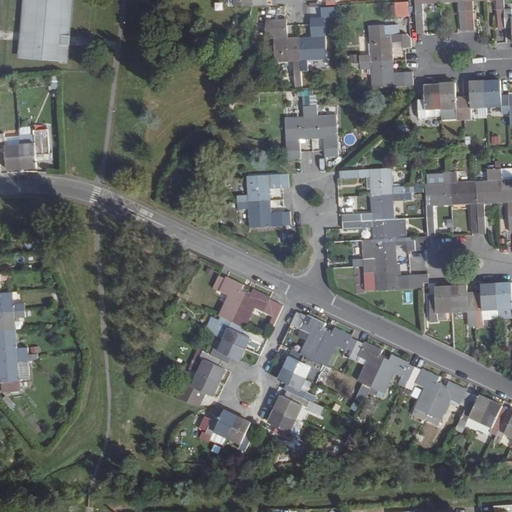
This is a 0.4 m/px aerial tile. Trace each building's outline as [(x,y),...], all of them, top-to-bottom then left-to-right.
[(27,0),(25,33),(38,34),(37,43),(24,42),(22,57),(43,58),(43,57),(48,57),(48,59),(66,60),(67,45),(62,45),(62,40),(62,35),(68,36),(70,12),(69,12),(69,0),(27,0)] [(416,0),(418,32),(425,32),(423,0),(434,0),(434,2),(441,1),(441,0),(416,0)] [(459,0),(461,30),(468,30),(466,0),(441,0),(441,1),(449,1),(448,0),(459,0)] [(466,0),(468,30),(475,30),(473,0),(466,0)] [(497,0),(499,28),(507,28),(506,10),(505,0),(497,0)] [(393,2),(394,16),(408,15),(407,1),(393,2)] [(310,37),(298,37),(300,71),(308,71),(307,60),(326,59),(324,18),(338,18),(337,7),(322,8),(322,18),(309,18),(310,37)] [(302,86),(300,71),(298,37),(287,38),(286,20),(272,20),(266,21),(265,35),(273,34),(274,62),(293,61),(294,72),(295,87),(302,86)] [(393,54),(390,54),(390,43),(393,43),(404,42),(404,48),(412,47),(411,37),(407,34),(385,35),(384,26),(370,26),(372,55),(360,56),(361,63),(394,61),(393,54)] [(394,72),(394,61),(361,63),(361,70),(372,69),(373,88),(413,86),(413,71),(394,72)] [(502,106),(502,114),(510,114),(508,95),(501,95),(501,82),(486,83),(487,106),(502,106)] [(472,116),(471,107),(487,106),(486,83),(470,84),(471,97),(463,97),(464,116),(472,116)] [(456,108),(457,116),(464,116),(463,97),(456,98),(455,84),(440,85),(442,109),(456,108)] [(427,118),(427,110),(442,109),(440,85),(425,86),(426,99),(419,99),(420,118),(427,118)] [(305,117),(285,117),(286,159),(302,158),(301,139),(313,138),(311,105),(311,95),(304,95),(304,106),(305,117)] [(318,116),(318,105),(318,95),(311,95),(311,105),(313,138),(324,138),(325,157),(339,156),(337,115),(318,116)] [(35,134),(19,136),(20,145),(22,168),(38,167),(37,163),(37,154),(43,153),(41,129),(35,130),(35,134)] [(49,129),(41,129),(43,153),(43,155),(51,154),(49,129)] [(8,169),(22,168),(20,145),(6,146),(5,137),(5,132),(0,132),(0,156),(7,156),(7,160),(8,169)] [(491,144),(499,143),(498,135),(490,136),(491,144)] [(20,145),(19,136),(5,137),(6,146),(20,145)] [(393,186),(392,167),(340,171),(340,179),(370,177),(373,177),(374,188),(371,188),(371,195),(403,193),(403,186),(393,186)] [(511,179),(502,180),(502,169),(495,170),(496,202),(503,202),(503,199),(508,198),(510,231),(511,231),(511,179)] [(489,203),(496,202),(495,170),(488,170),(489,181),(476,181),(479,233),(485,232),(484,200),(489,200),(489,203)] [(445,202),(446,205),(453,205),(451,172),(444,173),(445,184),(426,184),(429,235),(435,235),(433,203),(445,202)] [(470,201),(472,233),(479,233),(476,181),(458,182),(458,172),(451,172),(453,205),(459,204),(459,201),(470,201)] [(248,194),(238,195),(238,202),(272,200),(271,188),(289,187),(288,174),(247,176),(248,194)] [(394,201),(404,200),(403,193),(371,195),(372,202),(375,202),(375,213),(342,215),(343,222),(394,219),(394,201)] [(272,213),(272,200),(238,202),(239,209),(249,208),(250,227),(291,225),(291,211),(272,213)] [(376,231),(373,231),(373,238),(406,237),(405,218),(394,219),(343,222),(343,228),(376,227),(376,231)] [(354,258),(354,266),(365,265),(398,263),(398,256),(394,256),(394,245),(408,245),(408,250),(416,250),(427,249),(426,238),(426,235),(415,236),(406,237),(373,238),(363,239),(364,258),(354,258)] [(424,282),(429,282),(428,274),(399,276),(398,263),(365,265),(366,290),(418,288),(424,288),(424,282)] [(213,288),(229,295),(219,315),(222,316),(228,319),(233,321),(247,291),(243,289),(245,284),(227,276),(226,278),(219,275),(213,288)] [(511,284),(511,283),(497,284),(498,309),(511,308),(511,284)] [(483,310),(498,309),(497,284),(482,285),(482,293),(483,299),(475,300),(476,318),(477,327),(484,326),(484,320),(484,317),(483,310)] [(467,286),(452,287),(453,311),(468,311),(469,327),(477,327),(476,318),(475,300),(467,300),(467,294),(467,286)] [(446,312),(453,311),(452,287),(437,288),(437,296),(430,296),(431,320),(447,319),(446,312)] [(255,308),(271,315),(273,316),(269,325),(274,327),(284,305),(277,302),(270,298),(271,297),(253,289),(251,293),(247,291),(233,321),(246,327),(255,308)] [(0,312),(25,310),(25,303),(14,304),(13,292),(0,292),(0,312)] [(499,318),(511,317),(511,308),(498,309),(499,318)] [(484,317),(484,320),(499,319),(499,318),(498,309),(483,310),(484,317)] [(0,330),(16,329),(15,318),(26,317),(25,310),(0,312),(0,330)] [(301,353),(314,359),(328,329),(323,327),(325,323),(308,314),(308,317),(297,311),(291,324),(301,329),(310,333),(307,341),(301,353)] [(205,330),(214,334),(220,320),(212,316),(205,330)] [(251,337),(243,334),(246,327),(233,321),(228,319),(222,316),(220,320),(214,334),(224,339),(245,349),(251,337)] [(350,358),(352,353),(358,340),(351,337),(352,335),(335,327),(333,331),(328,329),(314,359),(319,361),(326,364),(327,365),(336,346),(345,350),(344,355),(350,358)] [(28,346),(17,347),(16,329),(0,330),(0,355),(29,353),(28,346)] [(298,337),(307,341),(310,333),(301,329),(298,337)] [(237,359),(240,360),(245,349),(224,339),(223,341),(215,337),(211,346),(213,348),(210,354),(222,359),(229,363),(232,357),(237,359)] [(358,380),(371,386),(385,356),(380,354),(382,349),(366,341),(365,343),(358,340),(352,353),(350,358),(357,361),(359,356),(367,360),(365,365),(358,380)] [(198,372),(205,358),(200,356),(203,350),(199,349),(190,368),(193,370),(198,372)] [(205,358),(198,372),(220,382),(226,369),(219,365),(222,359),(210,354),(203,350),(200,356),(205,358)] [(0,372),(0,375),(0,374),(0,381),(1,382),(2,393),(21,391),(20,380),(18,361),(29,360),(29,353),(0,355),(0,372)] [(298,359),(291,356),(285,367),(306,377),(311,365),(316,368),(319,361),(314,359),(301,353),(298,359)] [(399,383),(406,386),(415,367),(408,364),(409,362),(392,354),(390,358),(385,356),(371,386),(384,392),(394,372),(402,376),(399,383)] [(357,361),(365,365),(367,360),(359,356),(357,361)] [(226,369),(229,363),(222,359),(219,365),(226,369)] [(29,360),(18,361),(20,380),(30,379),(29,360)] [(311,379),(317,382),(326,364),(319,361),(316,368),(311,365),(306,377),(311,379)] [(301,389),(306,377),(285,367),(280,379),(282,380),(288,382),(285,389),(293,392),(302,397),(311,401),(314,395),(305,391),(301,389)] [(422,370),(415,367),(406,386),(413,389),(416,383),(425,387),(415,407),(412,415),(425,421),(425,419),(428,413),(443,383),(438,381),(440,376),(423,368),(422,370)] [(206,392),(214,395),(220,382),(198,372),(192,385),(185,382),(178,398),(195,404),(198,405),(200,405),(206,392)] [(306,377),(301,389),(305,391),(311,379),(306,377)] [(447,385),(443,383),(428,413),(425,419),(438,425),(451,399),(457,402),(466,406),(470,399),(471,396),(472,394),(466,391),(466,389),(449,380),(447,385)] [(290,399),(282,395),(276,408),(296,418),(302,405),(308,407),(307,409),(321,416),(325,407),(311,401),(302,397),(293,392),(290,399)] [(0,397),(7,409),(12,406),(5,395),(0,397)] [(469,415),(481,421),(491,400),(480,395),(478,398),(478,399),(476,402),(470,399),(466,406),(460,419),(458,424),(456,428),(462,431),(465,425),(467,420),(469,415)] [(500,410),(502,405),(491,400),(481,421),(492,426),(490,431),(497,434),(506,416),(499,412),(500,410)] [(460,419),(466,406),(457,402),(451,414),(460,419)] [(307,409),(308,407),(302,405),(296,418),(302,421),(308,410),(307,409)] [(296,419),(296,418),(276,408),(269,422),(277,426),(274,433),(292,441),(295,434),(290,432),(296,419)] [(214,414),(206,433),(213,436),(211,439),(224,445),(228,437),(238,416),(224,410),(221,417),(214,414)] [(469,415),(467,420),(465,425),(477,430),(479,426),(481,421),(469,415)] [(255,433),(248,430),(252,423),(238,416),(228,437),(242,443),(240,448),(246,451),(255,433)] [(505,432),(511,435),(511,418),(511,419),(506,416),(497,434),(494,440),(500,443),(503,437),(505,432)] [(304,423),(296,419),(290,432),(295,434),(298,436),(304,423)] [(477,430),(488,435),(490,431),(492,426),(481,421),(479,426),(477,430)]
